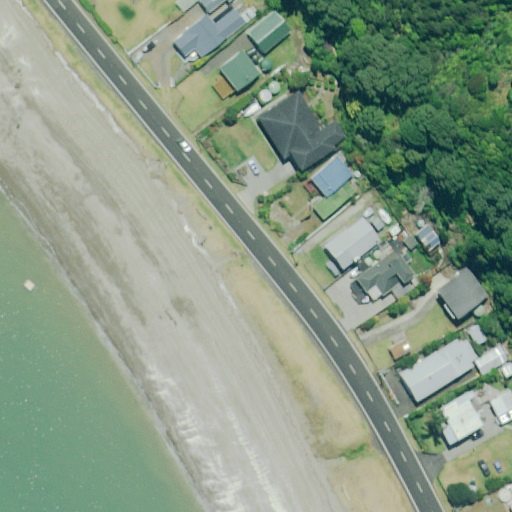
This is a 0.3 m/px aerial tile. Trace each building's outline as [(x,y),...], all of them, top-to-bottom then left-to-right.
[(197,0),(179,0),(176,3),(183,12),(197,0)] [(201,59),(255,16),(242,0),(239,0),(233,5),(230,1),(230,0),(200,0),(200,1),(202,4),(196,9),(202,16),(180,33),(201,59)] [(278,31),(265,16),(249,29),(262,45),(278,31)] [(259,73),(241,50),(219,67),(223,72),(210,82),(224,101),(259,73)] [(322,130),(295,88),(251,115),(278,158),(286,153),(297,171),(334,148),(332,145),(346,136),(336,121),(322,130)] [(325,197),(352,174),(347,168),(352,163),(342,151),(310,178),(325,197)] [(376,229),(365,214),(327,243),(344,266),(375,243),(368,234),(376,229)] [(412,275),(395,251),(355,278),(365,292),(375,286),(381,295),(391,288),(397,297),(407,290),(402,282),(412,275)] [(469,308),(476,317),(486,310),(480,300),(487,295),(467,267),(435,289),(443,302),(440,304),(451,320),(469,308)] [(484,339),(476,325),(467,330),(476,345),(484,339)] [(466,341),(460,344),(456,339),(399,374),(415,401),(472,366),(469,361),(476,357),(466,341)] [(508,359),(501,346),(474,361),(481,375),(508,359)] [(511,373),(511,362),(499,368),(504,377),(511,373)] [(476,417),(484,413),(471,390),(437,409),(444,422),(437,426),(447,444),(481,425),(476,417)] [(511,408),(511,395),(509,390),(489,400),(497,416),(511,408)]
